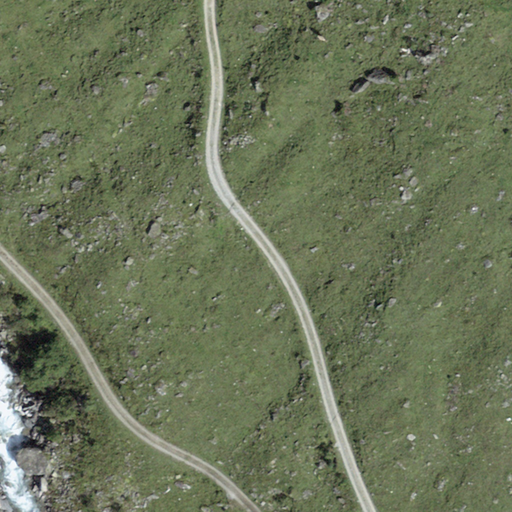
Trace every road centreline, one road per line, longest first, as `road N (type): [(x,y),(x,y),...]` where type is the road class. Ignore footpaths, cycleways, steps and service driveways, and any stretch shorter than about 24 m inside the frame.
road 1 (track): [(368,511),(290,292),(212,179),(220,86),(215,0)]
road 2 (track): [(0,258),(141,438),(251,511)]
